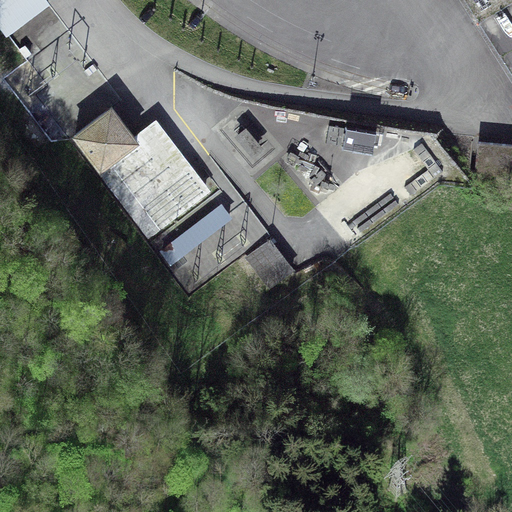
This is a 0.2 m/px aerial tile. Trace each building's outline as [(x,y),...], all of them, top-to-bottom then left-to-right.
[(0,0),(0,26),(5,33),(47,0),(0,0)] [(155,168),(133,140),(109,108),(73,136),(119,196),(155,168)] [(245,122),(235,131),(253,153),(263,145),(245,122)] [(346,122),(343,143),(373,148),(376,127),(346,122)] [(133,140),(155,168),(119,196),(146,233),(203,190),(153,124),(133,140)] [(472,184),(511,187),(511,146),(476,143),(472,184)] [(245,258),(268,288),(290,271),(267,241),(245,258)]
